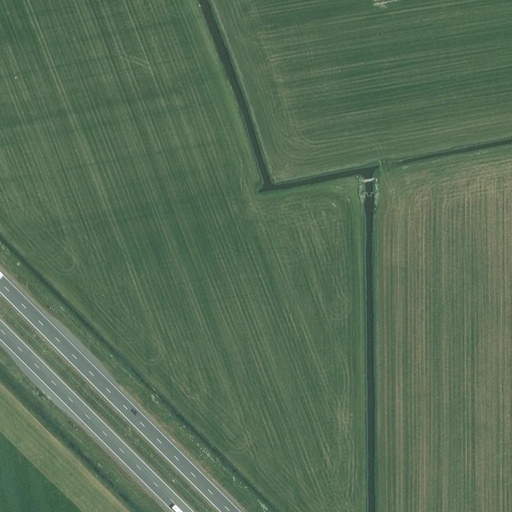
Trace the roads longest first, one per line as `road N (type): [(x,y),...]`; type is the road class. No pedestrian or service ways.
road 1 (trunk): [(229,511),(0,284)]
road 2 (trunk): [(0,330),(182,511)]
